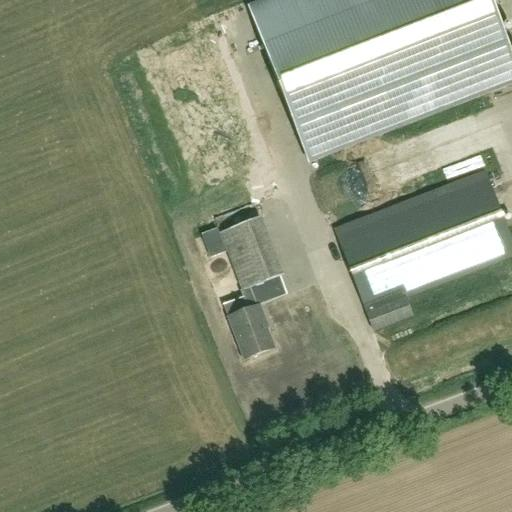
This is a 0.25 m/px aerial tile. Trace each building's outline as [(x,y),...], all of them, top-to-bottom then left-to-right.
[(511,56),(490,0),(267,0),(248,8),(309,166),(511,87),(511,56)] [(511,257),(511,245),(485,177),(336,234),(373,332),(411,317),(404,299),(511,257)] [(273,350),(250,289),(280,278),(258,220),(220,234),(242,291),(240,292),(247,312),(229,319),(245,361),(273,350)] [(511,305),(427,330),(436,361),(511,339),(511,305)] [(390,355),(400,380),(430,368),(420,343),(390,355)]
